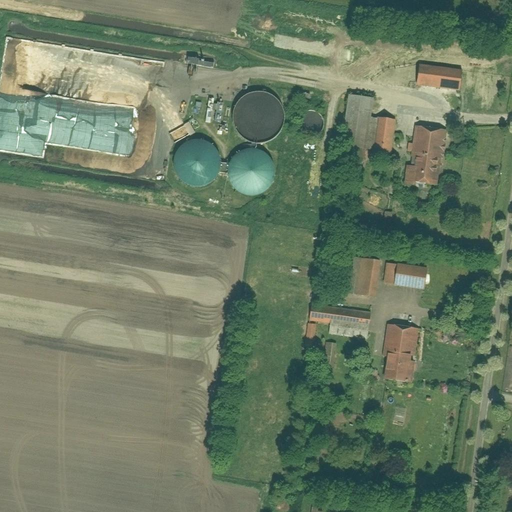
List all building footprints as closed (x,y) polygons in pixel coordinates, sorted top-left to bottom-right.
[(28,47),(11,45),(8,66),(15,67),(12,82),(30,85),(33,68),(51,71),(53,59),(61,61),(64,47),(29,41),(28,47)] [(461,58),(354,44),(350,77),(457,90),(461,58)] [(134,87),(138,60),(100,54),(97,74),(119,78),(118,87),(126,88),(126,86),(134,87)] [(369,98),(345,95),(338,165),(362,167),(364,150),(372,151),(375,118),(367,117),(369,98)] [(209,102),(210,120),(221,120),(220,102),(209,102)] [(393,120),(375,118),(372,151),(390,152),(393,120)] [(187,126),(171,135),(176,143),(192,135),(187,126)] [(445,129),(413,126),(410,157),(414,157),(413,166),(405,166),(403,185),(411,186),(411,182),(436,185),(438,157),(442,158),(445,129)] [(187,186),(193,188),(200,188),(206,185),(211,182),(215,176),(218,170),(218,164),(217,157),(214,152),(209,147),(203,144),(197,142),(191,143),(184,145),(179,149),(175,154),(173,160),(172,166),(173,173),(176,179),(181,183),(187,186)] [(244,195),(250,196),(257,195),(263,193),(268,189),(272,183),(274,177),(274,170),(273,164),(269,158),(264,153),(258,151),(252,149),(245,150),(239,153),(234,157),(230,162),(228,169),(228,175),(229,182),(233,187),(238,192),(244,195)] [(407,213),(387,210),(385,222),(405,225),(407,213)] [(374,297),(378,261),(351,257),(346,293),(374,297)] [(424,288),(427,268),(389,263),(386,284),(424,288)] [(367,340),(370,313),(312,305),(310,321),(330,324),(329,335),(367,340)] [(313,347),(315,325),(307,324),(304,346),(313,347)] [(387,325),(380,379),(408,383),(415,329),(387,325)]
